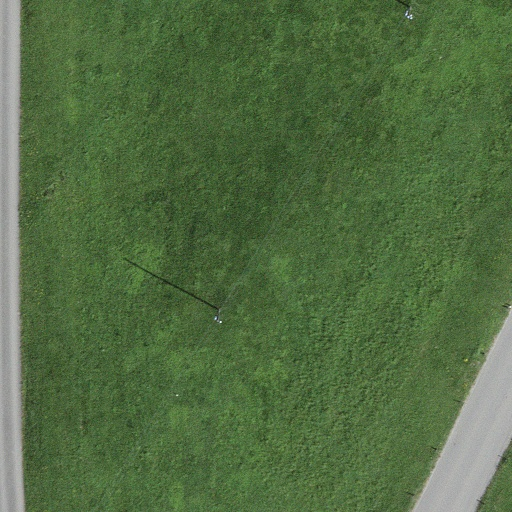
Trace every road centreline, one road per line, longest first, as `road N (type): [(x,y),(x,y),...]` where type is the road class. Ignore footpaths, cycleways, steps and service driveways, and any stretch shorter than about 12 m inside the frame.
road 1 (unclassified): [(12,511),(4,0)]
road 2 (tertiary): [(450,511),(511,390)]
